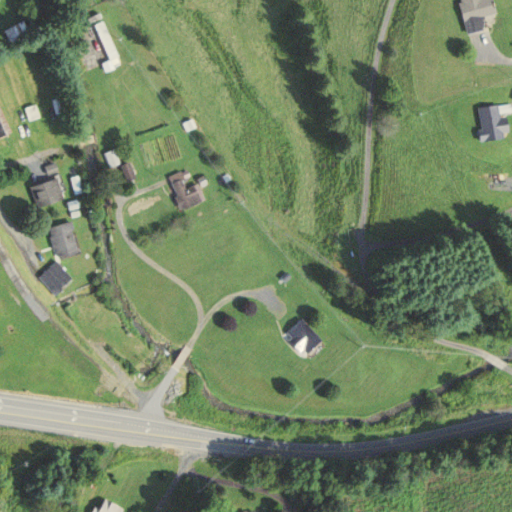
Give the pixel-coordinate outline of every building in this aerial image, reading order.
[(442,0),(454,34),(472,28),(470,18),(487,13),(482,0),(442,0)] [(31,33),(24,21),(5,32),(11,44),(31,33)] [(468,106),(471,140),(493,139),(491,105),(468,106)] [(0,139),(12,134),(0,108),(0,139)] [(120,164),(116,150),(104,155),(108,169),(120,164)] [(201,183),(190,187),(184,172),(171,177),(184,211),(209,201),(201,183)] [(65,201),(59,179),(29,186),(35,209),(65,201)] [(59,259),(80,253),(71,222),(49,229),(59,259)] [(39,278),(56,295),(72,278),(55,261),(39,278)] [(95,295),(81,305),(95,327),(109,318),(95,295)] [(312,339),(292,319),(275,336),(294,356),(312,339)] [(303,504),(330,509),(333,495),(306,489),(303,504)]
